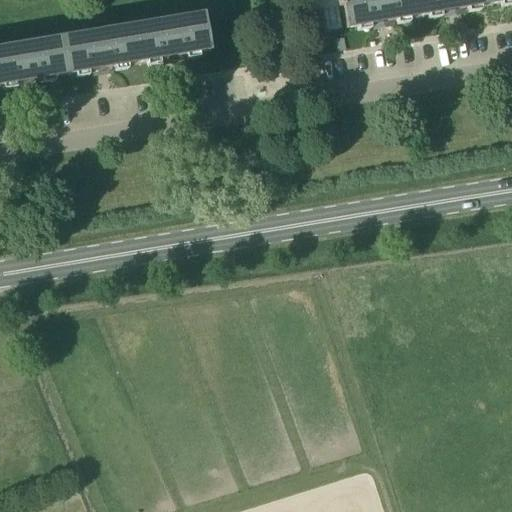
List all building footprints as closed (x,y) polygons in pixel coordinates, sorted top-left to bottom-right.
[(303,0),(309,35),(341,30),(340,26),(345,26),(340,0),(303,0)] [(417,18),(414,0),(340,0),(345,26),(345,30),(417,18)] [(488,0),(414,0),(417,18),(489,5),(488,0)] [(202,17),(130,28),(137,65),(209,54),(202,17)] [(137,65),(130,28),(58,40),(64,77),(137,65)] [(0,87),(64,77),(58,40),(0,49),(0,87)]
